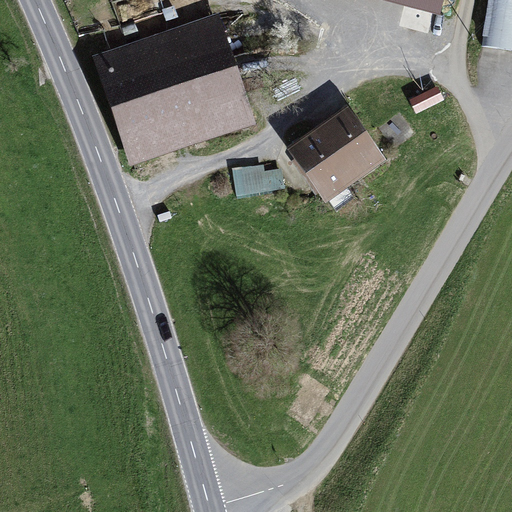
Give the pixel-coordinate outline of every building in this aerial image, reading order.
[(445,0),(381,0),(441,16),(445,0)] [(511,0),(488,0),(481,46),(511,51),(511,0)] [(134,163),(251,123),(242,96),(263,89),(251,53),(230,60),(216,20),(99,60),(134,163)] [(294,154),(323,195),(342,182),(344,185),(379,160),(347,116),(294,154)] [(281,167),(235,171),(237,195),(283,191),(281,167)]
